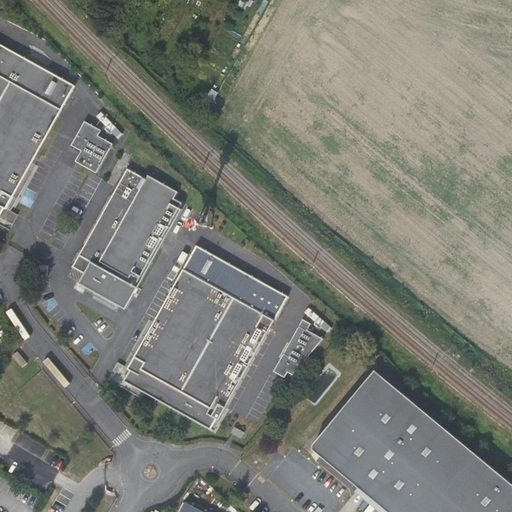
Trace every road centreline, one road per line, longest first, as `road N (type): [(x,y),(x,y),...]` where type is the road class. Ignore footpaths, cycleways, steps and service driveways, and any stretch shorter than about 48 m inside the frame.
road 1 (unknown): [(113,350),(184,243),(222,244),(294,294),(295,313),(240,415)]
road 2 (unclassified): [(50,148),(55,170),(10,263),(8,299),(14,317),(146,471)]
road 3 (unclassified): [(286,511),(218,457),(191,455),(146,471)]
